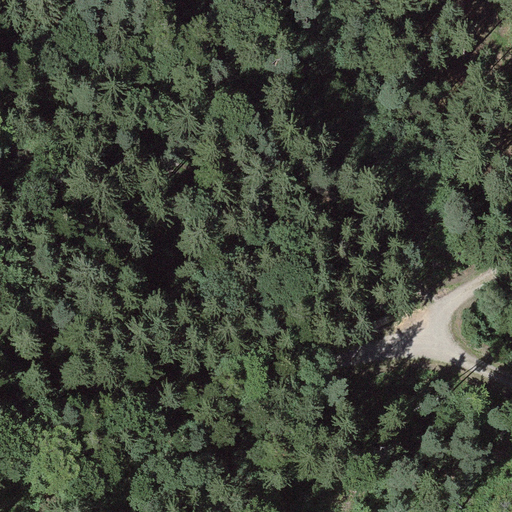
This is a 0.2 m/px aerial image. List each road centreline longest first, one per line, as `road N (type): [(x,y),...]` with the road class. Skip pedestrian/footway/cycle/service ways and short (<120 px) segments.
road 1 (track): [(511,386),(422,347),(217,351),(0,409)]
road 2 (track): [(422,347),(457,299),(511,260)]
